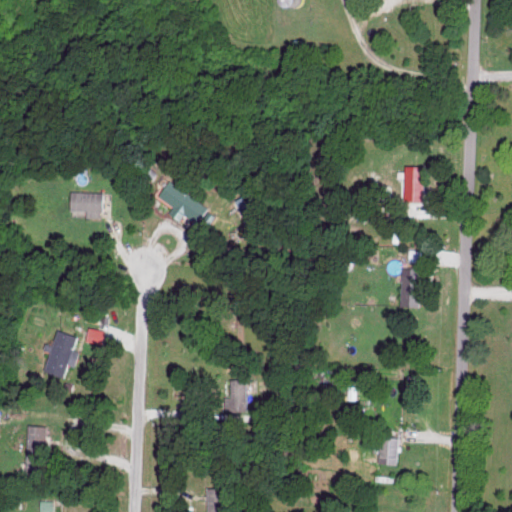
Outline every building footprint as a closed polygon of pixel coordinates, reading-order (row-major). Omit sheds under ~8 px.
[(428,164),(409,164),(408,199),(427,200),(428,164)] [(164,196),(178,203),(174,211),(186,217),(188,213),(204,221),(213,202),(170,182),(164,196)] [(107,190),(76,189),(75,208),(91,208),(90,215),(106,216),(107,190)] [(240,196),(252,230),(267,224),(255,191),(240,196)] [(209,234),(201,226),(193,235),(201,243),(209,234)] [(425,249),(412,248),(411,260),(425,260),(425,249)] [(424,304),(425,265),(406,265),(405,303),(424,304)] [(109,329),(91,325),(89,339),(106,342),(109,329)] [(81,333),(61,327),(48,369),(66,375),(71,361),(78,364),(83,349),(76,347),(81,333)] [(229,408),(250,409),(250,377),(234,377),(234,395),(229,395),(229,408)] [(50,424),(31,423),(30,470),(49,470),(50,424)] [(382,461),(401,462),(402,435),(383,434),(382,461)] [(211,486),(211,511),(228,511),(229,486),(211,486)] [(57,499),(44,499),(44,510),(57,510),(57,499)]
